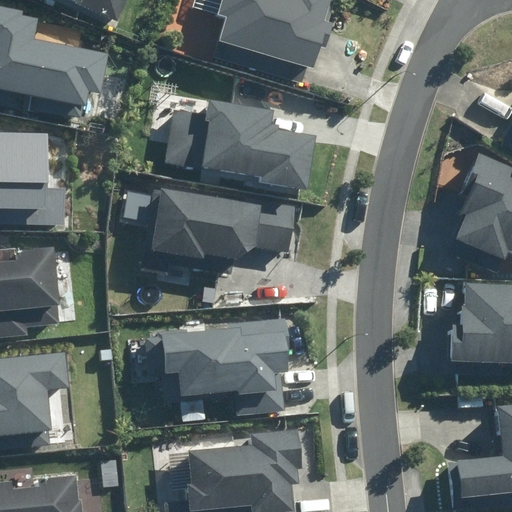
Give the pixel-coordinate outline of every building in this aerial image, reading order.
[(64,0),(111,25),(124,0),(64,0)] [(221,0),(217,18),(224,20),(217,46),(311,71),(319,39),(327,41),(331,27),(322,25),(328,0),(221,0)] [(22,13),(0,9),(0,99),(84,111),(86,97),(101,99),(107,56),(32,45),(35,21),(21,19),(22,13)] [(272,114),(206,102),(201,126),(208,127),(200,170),(253,180),(252,184),(303,193),(313,138),(269,130),(272,114)] [(511,131),(503,142),(511,147),(511,131)] [(49,137),(0,135),(0,227),(63,229),(64,194),(48,194),(49,137)] [(510,171),(474,156),(462,185),(476,191),(454,244),(504,264),(508,254),(511,255),(511,182),(506,180),(510,171)] [(258,206),(158,191),(149,255),(242,263),(255,249),(289,254),(292,231),(255,226),(258,206)] [(0,312),(55,310),(52,253),(13,255),(14,267),(0,267),(0,312)] [(511,287),(462,284),(460,311),(457,311),(454,348),(448,348),(447,363),(511,366),(511,287)] [(228,334),(160,333),(160,378),(178,379),(177,399),(260,401),(260,415),(282,416),(283,395),(271,395),(271,376),(285,376),(286,327),(229,325),(228,334)] [(62,357),(0,359),(0,440),(48,437),(46,393),(29,378),(49,375),(64,391),(62,357)] [(499,461),(450,462),(451,473),(455,473),(456,497),(511,495),(511,408),(497,409),(499,461)] [(250,449),(185,452),(187,511),(251,509),(250,511),(294,511),(293,473),(297,473),(296,433),(249,435),(250,449)] [(0,511),(81,511),(81,504),(73,504),(73,478),(42,479),(43,487),(26,488),(26,493),(11,493),(10,488),(0,488),(0,511)]
